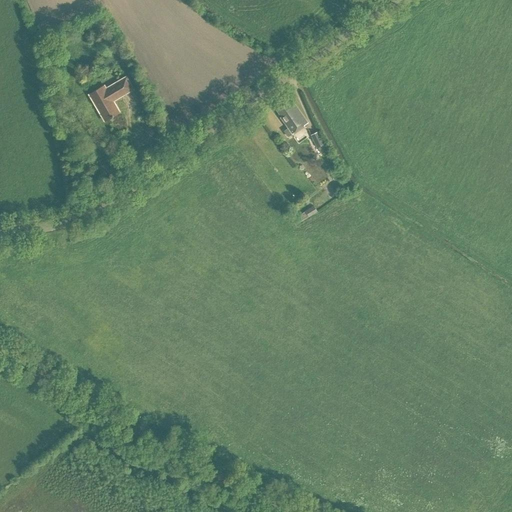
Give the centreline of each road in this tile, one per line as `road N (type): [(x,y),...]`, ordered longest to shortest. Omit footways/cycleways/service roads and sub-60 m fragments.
road 1 (unclassified): [(0,234),(47,227),(113,200),(394,0)]
road 2 (track): [(0,349),(296,511)]
